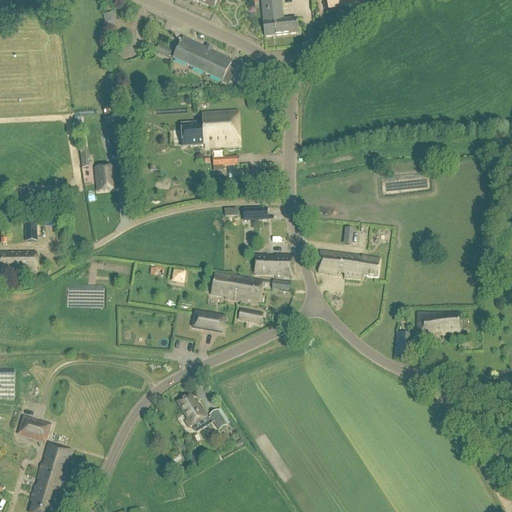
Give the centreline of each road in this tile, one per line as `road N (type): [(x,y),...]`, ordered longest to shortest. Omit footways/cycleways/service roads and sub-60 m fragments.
road 1 (unclassified): [(87,511),(145,401),(317,305)]
road 2 (tertiary): [(317,305),(288,203),(290,99)]
road 3 (track): [(508,511),(456,418),(423,380)]
road 4 (tertiary): [(423,380),(356,346),(317,305)]
road 5 (tertiary): [(254,51),(144,0)]
